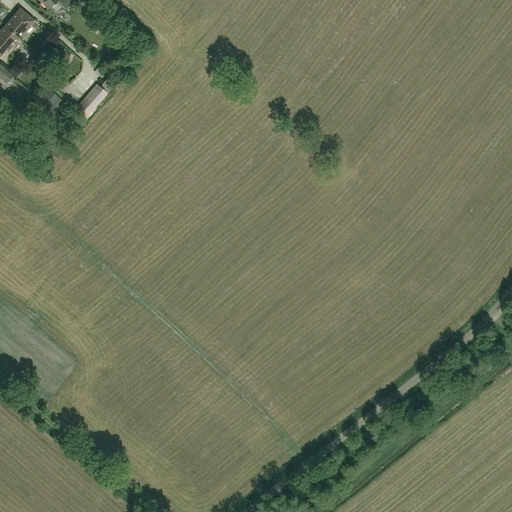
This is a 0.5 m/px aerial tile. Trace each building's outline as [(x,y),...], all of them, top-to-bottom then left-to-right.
[(39,0),(48,9),(53,14),(61,6),(65,10),(72,3),(69,0),(39,0)] [(4,27),(18,39),(34,21),(20,9),(4,27)] [(0,55),(5,50),(7,52),(18,39),(4,27),(1,31),(0,30),(0,55)] [(5,71),(0,78),(6,83),(11,76),(5,71)] [(87,117),(107,94),(97,84),(76,108),(87,117)] [(43,122),(61,102),(48,90),(29,110),(43,122)]
